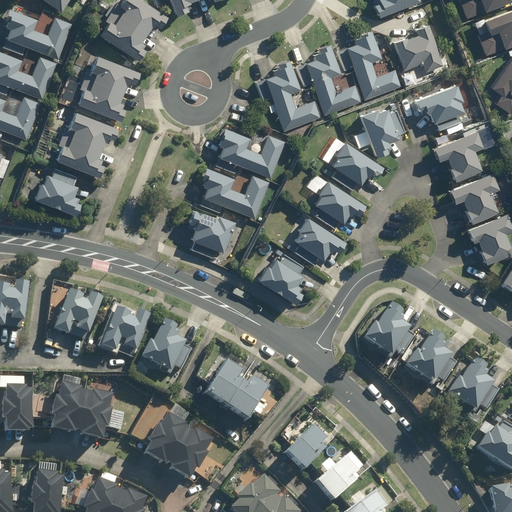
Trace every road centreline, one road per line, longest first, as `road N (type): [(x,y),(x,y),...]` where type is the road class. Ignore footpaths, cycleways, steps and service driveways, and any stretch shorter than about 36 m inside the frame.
road 1 (residential): [(0,239),(111,258),(166,277),(308,353)]
road 2 (residential): [(425,282),(442,255),(406,169),(368,226),(375,272)]
road 3 (residential): [(308,353),(428,478),(448,511)]
road 4 (residential): [(221,82),(217,99),(192,116),(169,101),(174,70),(214,49)]
